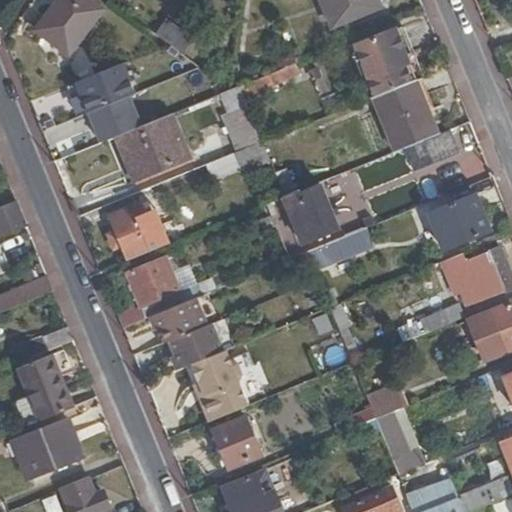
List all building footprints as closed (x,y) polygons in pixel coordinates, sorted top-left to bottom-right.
[(70,55),(103,11),(88,0),(63,0),(39,32),(70,55)] [(322,0),(333,26),(382,6),(379,0),(322,0)] [(397,67),(406,64),(412,61),(398,25),(355,43),(361,57),(388,46),(397,67)] [(151,52),(155,50),(170,44),(154,32),(144,36),(151,52)] [(161,65),(184,55),(170,44),(155,50),(161,65)] [(412,79),(406,64),(397,67),(388,46),(361,57),(376,94),(412,79)] [(301,74),(297,64),(241,87),(245,97),(301,74)] [(109,69),(59,89),(65,103),(101,89),(116,83),(110,68),(109,69)] [(424,141),(438,135),(431,117),(416,81),(374,98),(397,152),(424,141)] [(115,123),(114,121),(101,89),(65,103),(79,138),(101,129),(115,123)] [(240,151),(263,142),(249,107),(225,117),(240,151)] [(189,161),(170,116),(129,133),(117,137),(136,182),(189,161)] [(101,129),(107,142),(117,137),(129,133),(123,117),(114,121),(115,123),(101,129)] [(461,154),(451,130),(438,135),(424,141),(434,165),(461,154)] [(271,160),(263,142),(240,151),(235,153),(243,171),(271,160)] [(11,186),(2,166),(0,167),(0,179),(4,189),(11,186)] [(338,241),(369,229),(364,217),(339,227),(322,187),(301,196),(299,192),(287,197),(300,227),(298,228),(304,241),(309,253),(338,241)] [(475,194),(429,213),(444,251),(491,232),(475,194)] [(0,238),(27,227),(17,202),(0,209),(0,238)] [(129,262),(150,253),(131,208),(110,216),(129,262)] [(382,262),(369,229),(338,241),(351,274),(382,262)] [(297,258),(309,253),(304,241),(286,248),(291,260),(297,258)] [(466,262),(463,254),(441,263),(455,297),(463,294),(469,308),(511,290),(511,275),(501,248),(466,262)] [(331,308),(309,253),(297,258),(319,313),(331,308)] [(128,273),(142,307),(180,292),(166,257),(128,273)] [(275,309),(277,316),(293,310),(290,303),(288,303),(276,272),(262,278),(263,281),(250,287),(261,315),(275,309)] [(0,313),(54,292),(47,275),(19,287),(21,291),(0,299),(0,313)] [(204,296),(218,290),(214,281),(200,286),(204,296)] [(153,316),(185,303),(180,292),(142,307),(147,319),(153,316)] [(195,364),(223,352),(212,325),(207,327),(195,299),(185,303),(153,316),(158,330),(164,345),(169,343),(176,358),(180,370),(193,365),(195,364)] [(511,350),(511,300),(467,318),(485,362),(511,350)] [(422,318),(428,334),(465,319),(459,303),(422,318)] [(342,304),(331,308),(340,330),(351,326),(342,304)] [(135,308),(118,313),(123,327),(140,321),(135,308)] [(323,314),(310,318),(317,337),(330,332),(323,314)] [(153,316),(147,319),(152,332),(158,330),(153,316)] [(48,351),(74,340),(68,326),(42,336),(48,351)] [(26,428),(74,408),(60,372),(72,367),(65,348),(18,367),(30,396),(16,402),(26,428)] [(231,360),(227,350),(223,352),(195,364),(193,365),(200,383),(205,396),(202,404),(207,417),(215,421),(250,407),(240,383),(244,375),(239,363),(231,360)] [(171,360),(175,372),(180,370),(176,358),(171,360)] [(511,364),(501,369),(511,396),(511,364)] [(381,377),(363,385),(377,420),(393,413),(403,409),(405,409),(395,385),(391,387),(387,378),(386,376),(381,377)] [(195,385),(202,404),(205,396),(200,383),(195,385)] [(456,412),(468,406),(459,389),(447,395),(456,412)] [(393,413),(377,420),(400,475),(415,469),(395,419),(393,413)] [(395,419),(415,469),(425,465),(405,415),(395,419)] [(213,432),(229,470),(263,456),(247,418),(213,432)] [(29,481),(82,460),(67,421),(14,442),(29,481)] [(410,500),(414,511),(471,511),(511,496),(511,440),(504,444),(511,463),(511,476),(448,503),(442,487),(410,500)] [(223,489),(232,511),(281,511),(265,472),(223,489)] [(104,511),(108,511),(101,494),(94,497),(87,481),(61,492),(69,511),(104,511)] [(347,511),(397,511),(403,510),(394,487),(345,507),(347,511)] [(511,511),(511,496),(471,511),(511,511)]
